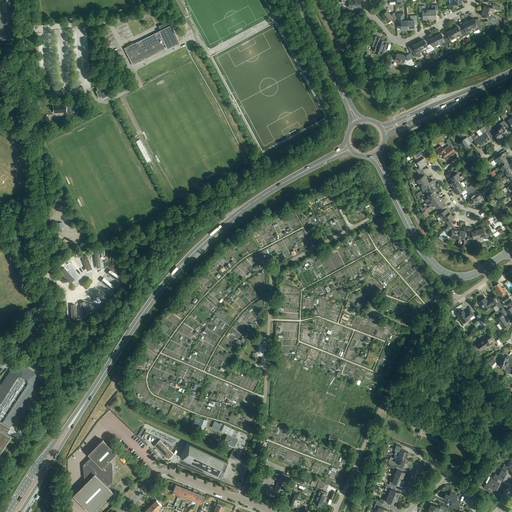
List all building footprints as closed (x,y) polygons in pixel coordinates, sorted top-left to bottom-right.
[(484,5),(482,11),(492,14),(494,9),(498,10),(500,6),(493,4),(491,8),(484,5)] [(432,10),(428,10),(429,19),(435,18),(435,12),(438,12),(438,5),(431,5),(432,10)] [(429,19),(428,10),(425,10),(425,6),(419,6),(419,13),(422,13),(423,19),(429,19)] [(391,15),(387,10),(381,15),(387,22),(392,18),(394,21),(396,19),(396,16),(393,13),(391,15)] [(492,14),(482,11),(481,16),(488,18),(487,21),(494,24),(496,18),(491,17),(492,14)] [(408,29),(407,20),(404,21),(403,13),(397,14),(397,17),(397,24),(401,24),(401,30),(408,29)] [(410,20),(407,20),(408,29),(414,29),(414,23),(417,22),(417,15),(410,16),(410,20)] [(482,28),(479,22),(476,23),(475,20),(474,19),(468,22),(472,30),(473,32),(475,35),(480,32),(478,29),(482,28)] [(464,29),(462,30),(465,36),(470,33),(469,32),(472,30),(468,22),(462,24),(464,29)] [(124,48),(133,66),(166,50),(165,48),(178,41),(171,26),(124,48)] [(458,27),(452,30),(456,38),(459,36),(460,38),(465,36),(462,30),(460,31),(458,27)] [(448,37),(446,38),(449,44),(451,43),(450,40),(456,38),(452,30),(446,32),(448,37)] [(441,33),(435,36),(439,44),(442,42),(444,46),(449,44),(446,38),(444,39),(441,33)] [(387,44),(384,42),(384,41),(381,40),(381,41),(379,41),(381,38),(373,35),(371,42),(370,42),(369,45),(373,47),(372,50),(375,51),(375,53),(379,55),(380,53),(383,54),(387,44)] [(431,43),(429,45),(432,50),(434,49),(433,47),(439,44),(435,36),(429,39),(431,43)] [(424,40),(418,43),(422,51),(425,49),(427,53),(432,50),(429,45),(427,46),(424,40)] [(422,51),(418,43),(412,46),(415,50),(412,51),(415,57),(417,56),(418,57),(421,56),(419,52),(422,51)] [(398,64),(402,65),(403,63),(411,66),(414,65),(411,59),(407,61),(404,60),(405,57),(402,56),(402,55),(398,53),(397,56),(392,54),(390,61),(394,62),(395,60),(399,62),(398,64)] [(99,98),(101,97),(102,99),(109,95),(108,93),(110,92),(106,85),(104,87),(103,84),(97,88),(98,90),(96,91),(99,98)] [(67,104),(68,111),(74,110),(79,109),(78,107),(82,106),(81,101),(77,102),(67,104)] [(501,117),(504,121),(505,122),(508,121),(511,126),(511,116),(509,118),(506,115),(505,116),(504,115),(501,117)] [(497,129),(498,130),(503,136),(508,133),(505,129),(508,127),(505,122),(504,121),(499,124),(501,126),(497,129)] [(463,126),(460,128),(467,136),(469,135),(463,126)] [(482,134),(479,136),(485,144),(491,140),(487,135),(490,133),(488,131),(485,126),(479,129),(482,134)] [(467,136),(460,128),(458,129),(464,138),(462,140),(463,141),(457,144),(463,152),(469,148),(468,145),(471,143),(467,136)] [(503,136),(498,130),(496,132),(494,129),(492,131),(499,141),(504,137),(503,136)] [(485,144),(479,136),(478,134),(475,136),(473,133),(470,136),(479,149),(485,144)] [(449,146),(444,149),(441,146),(436,150),(440,156),(442,154),(446,159),(455,152),(452,149),(455,147),(451,140),(447,143),(449,146)] [(416,158),(418,161),(424,157),(425,156),(424,154),(426,153),(423,149),(413,156),(415,158),(416,158)] [(500,166),(507,161),(504,156),(508,153),(506,151),(490,162),(493,166),(498,162),(500,166)] [(416,170),(419,174),(423,170),(424,170),(422,167),(427,164),(425,161),(426,161),(424,157),(418,161),(416,162),(419,165),(418,166),(420,167),(416,170)] [(499,166),(503,171),(510,166),(511,164),(511,161),(509,164),(507,161),(500,166),(499,166)] [(477,175),(476,174),(482,169),(480,166),(478,168),(475,164),(469,168),(472,171),(468,174),(472,179),(477,175)] [(505,173),(507,175),(511,171),(511,168),(510,166),(503,171),(498,175),(499,177),(505,173)] [(448,179),(451,183),(460,177),(458,174),(459,173),(457,169),(451,173),(453,175),(448,179)] [(416,180),(420,185),(427,179),(425,177),(427,176),(423,170),(419,174),(418,175),(413,179),(414,181),(415,181),(416,180)] [(450,184),(453,189),(460,183),(459,181),(463,178),(461,176),(460,177),(451,183),(450,184)] [(420,185),(423,189),(434,182),(433,180),(429,182),(427,179),(420,185)] [(434,182),(423,189),(421,190),(423,192),(426,191),(428,193),(436,187),(434,184),(435,183),(434,182)] [(460,183),(453,189),(452,189),(457,195),(465,189),(467,193),(468,192),(472,189),(474,188),(472,184),(467,187),(466,185),(463,187),(461,183),(460,183)] [(426,202),(430,200),(437,194),(436,192),(437,191),(436,189),(427,195),(429,197),(425,200),(426,202)] [(477,191),(474,193),(480,202),(483,200),(486,193),(484,191),(477,191)] [(66,202),(66,193),(55,194),(55,203),(66,202)] [(429,206),(430,206),(440,198),(438,196),(440,195),(439,193),(437,194),(430,200),(432,202),(428,204),(429,206)] [(480,202),(474,193),(472,195),(469,201),(471,204),(478,204),(480,202)] [(440,206),(441,208),(446,205),(442,199),(444,198),(443,197),(440,198),(430,206),(432,207),(434,206),(436,208),(440,206)] [(440,216),(442,219),(450,213),(448,210),(449,209),(446,205),(441,208),(440,210),(441,212),(436,216),(437,218),(440,216)] [(445,220),(449,226),(451,223),(454,221),(452,219),(455,217),(454,215),(452,216),(450,213),(442,219),(441,220),(442,222),(445,220)] [(493,221),(492,219),(496,217),(494,214),(490,217),(490,218),(488,219),(487,218),(485,221),(488,225),(491,229),(490,230),(493,234),(493,233),(495,237),(499,234),(498,232),(502,230),(503,231),(505,229),(504,227),(500,221),(495,224),(493,221)] [(451,238),(459,238),(460,229),(455,228),(454,229),(453,229),(452,229),(451,228),(454,226),(451,223),(449,226),(445,229),(447,232),(448,234),(451,234),(451,238)] [(479,229),(477,229),(481,242),(484,241),(483,239),(488,239),(489,236),(488,233),(485,233),(483,226),(479,228),(479,229)] [(481,242),(477,229),(477,228),(470,230),(473,239),(477,238),(478,240),(477,240),(478,243),(481,242)] [(286,255),(290,253),(283,240),(274,245),(276,249),(281,246),(286,255)] [(223,264),(228,260),(223,255),(214,264),(216,266),(218,263),(221,266),(223,264)] [(72,278),(65,269),(61,272),(68,281),(72,278)] [(104,275),(103,280),(115,286),(117,281),(104,275)] [(258,277),(252,280),(255,285),(253,286),(255,291),(259,288),(258,286),(262,283),(258,277)] [(495,286),(494,286),(501,296),(502,298),(501,298),(506,306),(511,302),(511,300),(508,294),(505,295),(504,294),(505,293),(498,283),(495,286)] [(97,291),(93,295),(103,305),(107,301),(97,291)] [(370,307),(377,310),(381,299),(374,296),(370,307)] [(495,302),(493,298),(492,297),(487,301),(485,297),(478,302),(484,310),(491,306),(490,305),(495,302)] [(495,304),(499,310),(503,308),(499,302),(495,304)] [(503,308),(499,310),(502,314),(496,319),(503,329),(509,324),(504,316),(507,314),(503,308)] [(460,320),(463,323),(469,319),(468,319),(474,315),(470,309),(466,312),(466,313),(465,314),(463,311),(458,315),(461,319),(460,320)] [(488,342),(493,339),(490,336),(489,333),(482,338),(483,340),(477,344),(479,348),(479,349),(480,349),(481,350),(490,344),(488,342)] [(504,375),(505,376),(511,359),(511,357),(507,356),(506,357),(504,356),(503,357),(501,356),(498,363),(501,364),(500,367),(504,369),(504,370),(507,371),(506,373),(505,373),(504,375)] [(492,359),(487,365),(490,369),(496,362),(492,359)] [(0,453),(11,436),(6,433),(10,427),(34,390),(35,388),(36,385),(36,382),(36,380),(35,377),(34,375),(32,373),(30,371),(28,370),(28,369),(26,368),(23,368),(20,367),(18,368),(17,368),(15,368),(13,370),(11,371),(9,373),(9,374),(0,387),(0,453)] [(206,429),(210,420),(203,417),(199,426),(206,429)] [(224,424),(220,431),(227,435),(235,439),(239,432),(224,424)] [(227,435),(223,442),(234,447),(238,440),(235,439),(227,435)] [(11,436),(0,453),(0,461),(15,439),(11,436)] [(87,509),(90,511),(92,511),(112,492),(109,489),(112,485),(112,477),(109,474),(112,471),(112,464),(109,461),(116,453),(111,448),(111,447),(110,447),(103,440),(94,449),(93,449),(93,450),(89,454),(91,457),(83,465),(84,478),(88,481),(74,496),(78,500),(78,502),(80,502),(85,507),(85,509),(87,509)] [(174,454),(160,440),(154,446),(169,460),(174,454)] [(180,457),(221,476),(228,461),(187,442),(180,457)] [(394,454),(398,456),(406,459),(408,452),(400,449),(402,446),(396,444),(393,450),(396,451),(394,454)] [(406,459),(398,456),(396,459),(390,457),(388,463),(394,465),(395,462),(403,465),(406,459)] [(501,469),(510,474),(511,471),(511,461),(510,460),(507,466),(504,464),(501,469)] [(393,475),(395,476),(402,479),(403,478),(402,478),(405,472),(402,471),(403,468),(396,466),(393,475)] [(495,474),(492,478),(501,483),(502,480),(505,482),(510,474),(501,469),(498,475),(495,474)] [(276,487),(283,490),(289,476),(281,473),(276,487)] [(293,481),(303,484),(305,479),(295,475),(293,481)] [(391,479),(389,484),(396,487),(397,484),(399,485),(402,480),(402,479),(395,476),(393,480),(391,479)] [(501,483),(492,478),(491,478),(488,484),(486,483),(483,488),(491,492),(493,489),(497,491),(501,483)] [(389,492),(388,495),(397,499),(400,493),(395,491),(396,487),(389,484),(387,484),(386,487),(384,490),(389,492)] [(176,495),(178,496),(181,487),(176,485),(173,492),(176,494),(176,495)] [(181,496),(184,497),(187,490),(181,487),(178,496),(180,497),(181,496)] [(187,500),(189,501),(193,492),(187,490),(184,497),(188,498),(187,500)] [(316,500),(315,504),(320,506),(321,503),(323,504),(327,493),(319,490),(315,499),(316,500)] [(288,505),(292,507),(293,504),(295,505),(296,505),(297,501),(296,500),(299,493),(292,491),(288,501),(289,501),(288,505)] [(192,500),(196,501),(199,494),(193,492),(189,501),(192,502),(192,500)] [(452,502),(450,507),(456,509),(459,501),(455,500),(457,495),(450,493),(449,495),(446,494),(444,499),(452,502)] [(199,494),(196,501),(199,503),(199,504),(201,505),(205,496),(199,494)] [(397,499),(388,495),(387,499),(385,498),(383,503),(389,506),(390,503),(395,505),(397,499)] [(156,500),(152,505),(157,510),(160,507),(161,509),(163,507),(156,500)] [(378,509),(377,511),(386,511),(388,510),(381,507),(382,503),(377,501),(374,507),(378,509)] [(216,506),(215,509),(221,511),(222,511),(224,506),(215,503),(214,505),(216,506)]
